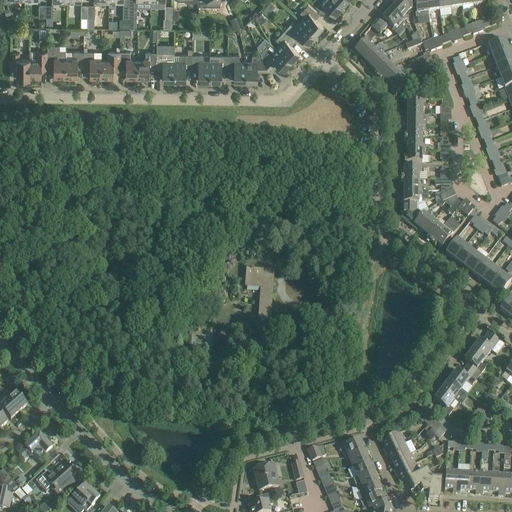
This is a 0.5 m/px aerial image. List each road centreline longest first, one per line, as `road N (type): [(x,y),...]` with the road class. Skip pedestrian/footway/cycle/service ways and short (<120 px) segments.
road 1 (residential): [(0,97),(281,102),(323,56)]
road 2 (residential): [(323,56),(377,115),(381,232),(469,309)]
road 3 (residential): [(196,511),(238,448),(363,417)]
road 4 (residential): [(462,113),(499,203),(487,210),(457,185),(459,137)]
road 5 (residential): [(55,402),(105,459),(171,511)]
road 6 (residential): [(363,417),(402,396),(469,309)]
road 7 (residential): [(511,29),(439,57),(462,113)]
